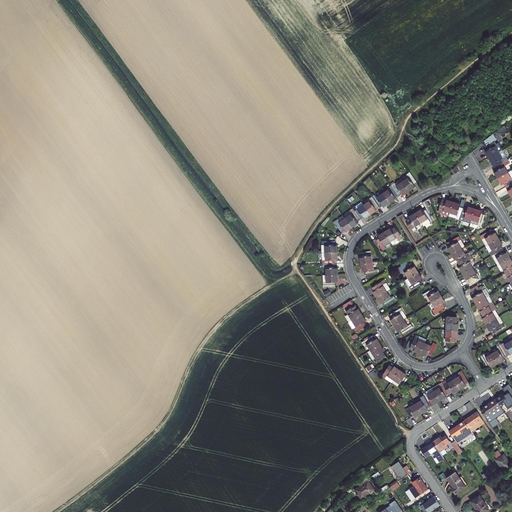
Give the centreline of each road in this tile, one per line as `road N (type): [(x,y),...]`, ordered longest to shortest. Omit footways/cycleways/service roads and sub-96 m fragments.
road 1 (track): [(61,0),(274,284)]
road 2 (track): [(56,511),(150,439),(213,329),(297,270)]
road 3 (residential): [(462,350),(431,367),(409,363),(349,269),(360,233),(448,187)]
